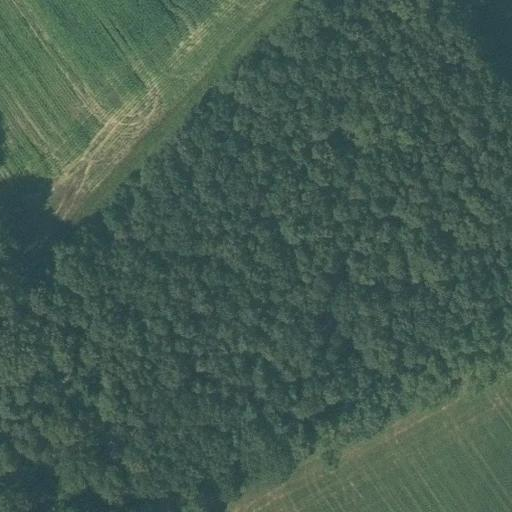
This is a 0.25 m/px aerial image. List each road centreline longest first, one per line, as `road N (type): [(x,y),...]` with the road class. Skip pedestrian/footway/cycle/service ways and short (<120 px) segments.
road 1 (unclassified): [(140,493),(511,287)]
road 2 (unclassified): [(0,498),(140,493)]
